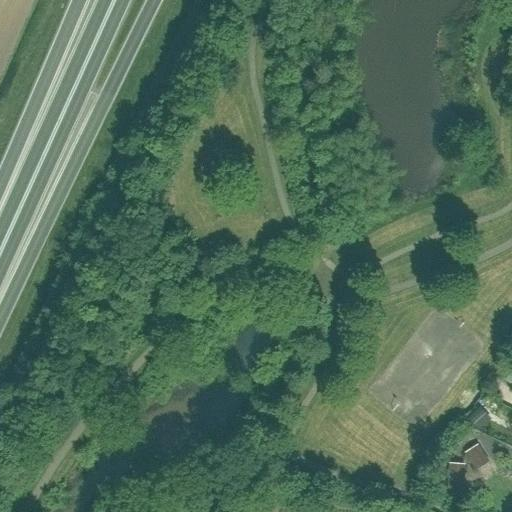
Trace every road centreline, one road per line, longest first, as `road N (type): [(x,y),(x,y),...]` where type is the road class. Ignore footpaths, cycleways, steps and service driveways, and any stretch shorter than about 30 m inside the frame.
road 1 (trunk): [(0,295),(155,0)]
road 2 (trunk): [(0,251),(113,0)]
road 3 (trunk): [(81,0),(0,219)]
